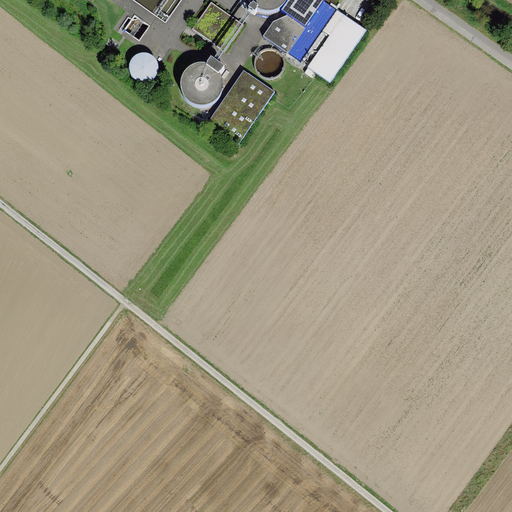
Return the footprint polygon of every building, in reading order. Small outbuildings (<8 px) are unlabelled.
[(283,13),(285,0),(248,0),(248,4),(264,7),(263,9),(283,13)] [(332,85),(368,31),(324,3),(308,29),(283,13),(266,40),(303,64),(323,34),(329,38),(309,70),(332,85)] [(228,51),(244,25),(212,5),(203,19),(213,26),(207,35),(217,41),(215,43),(228,51)] [(132,81),(157,82),(158,60),(132,59),(132,81)] [(212,111),(229,71),(209,62),(206,70),(195,65),(182,98),(212,111)] [(210,124),(242,145),(276,93),(244,72),(210,124)]
